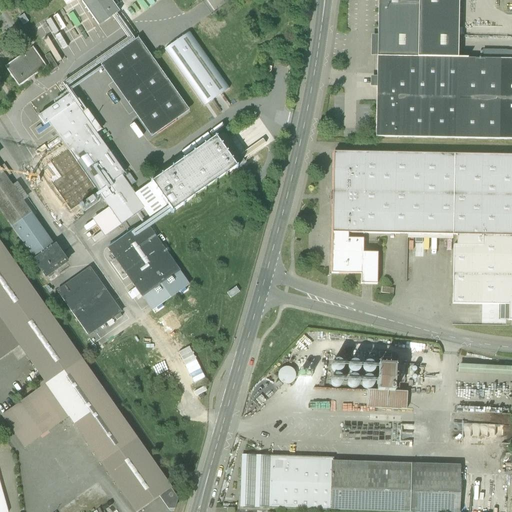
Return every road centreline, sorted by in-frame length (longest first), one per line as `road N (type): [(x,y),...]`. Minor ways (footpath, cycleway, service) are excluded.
road 1 (tertiary): [(324,0),(267,271)]
road 2 (tertiary): [(260,292),(198,511)]
road 3 (unclassified): [(260,292),(408,326)]
road 4 (unclassified): [(408,326),(267,271)]
